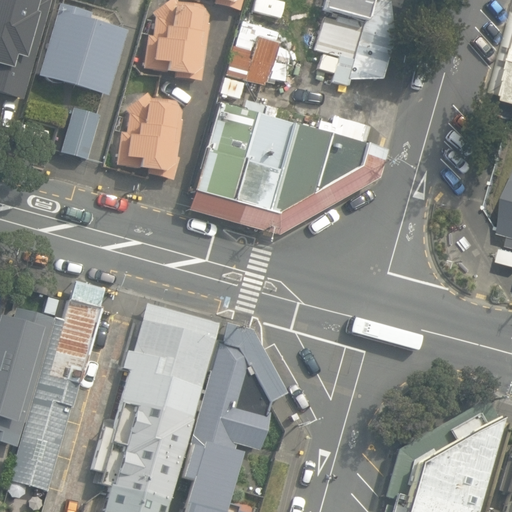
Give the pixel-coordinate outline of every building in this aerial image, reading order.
[(42,0),(0,0),(0,2),(0,54),(27,62),(42,0)] [(160,78),(199,82),(207,25),(205,25),(206,17),(197,5),(175,3),(172,0),(166,0),(148,13),(152,19),(150,36),(144,36),(140,69),(161,71),(160,78)] [(201,0),(200,2),(237,13),(240,0),(201,0)] [(334,67),(328,82),(381,81),(391,40),(386,0),(324,0),(312,51),(318,52),(315,62),(334,67)] [(35,78),(104,97),(122,32),(86,21),(87,15),(55,6),(35,78)] [(220,76),(214,96),(227,99),(229,92),(235,93),(238,82),(263,88),(264,83),(272,86),(273,80),(280,82),(286,61),(281,59),(283,53),(277,51),(279,44),(274,43),(277,33),(239,23),(224,77),(220,76)] [(511,41),(497,95),(511,99),(511,41)] [(144,176),(171,182),(176,158),(173,158),(179,121),(177,121),(178,113),(170,103),(147,99),(144,93),(126,104),(124,133),(117,132),(112,166),(134,168),(133,172),(145,173),(144,176)] [(217,104),(193,193),(276,217),(359,170),(366,146),(358,144),(316,132),(273,120),(276,110),(246,102),(244,111),(217,104)] [(69,110),(57,154),(83,162),(96,117),(69,110)] [(316,132),(358,144),(363,126),(333,117),(331,125),(319,122),(316,132)] [(15,140),(39,146),(43,129),(19,123),(15,140)] [(276,217),(193,193),(187,212),(277,237),(378,180),(386,152),(366,146),(359,170),(276,217)] [(52,319),(7,480),(45,491),(75,386),(102,293),(73,285),(68,301),(67,300),(61,321),(52,319)] [(165,511),(217,325),(146,305),(141,322),(136,320),(129,342),(125,341),(119,364),(123,365),(122,369),(129,371),(125,387),(120,386),(111,419),(105,420),(91,471),(101,474),(98,486),(109,489),(102,511),(165,511)] [(0,443),(13,447),(48,320),(11,310),(8,321),(0,318),(0,443)] [(248,366),(269,404),(287,395),(252,331),(227,324),(222,343),(222,345),(237,349),(246,367),(248,366)] [(191,482),(182,511),(223,511),(240,455),(234,454),(236,446),(259,452),(270,414),(267,413),(269,404),(248,366),(246,367),(237,349),(222,345),(222,343),(215,342),(207,372),(210,372),(180,479),(191,482)] [(383,498),(404,504),(415,464),(497,419),(486,400),(396,450),(383,498)] [(402,510),(401,511),(474,511),(501,420),(497,419),(415,464),(404,504),(402,510)] [(504,511),(497,511),(490,510),(489,511),(511,511),(511,445),(510,445),(497,492),(510,495),(504,511)]
